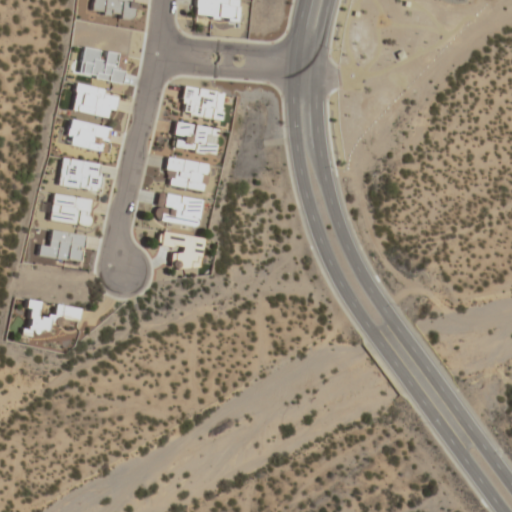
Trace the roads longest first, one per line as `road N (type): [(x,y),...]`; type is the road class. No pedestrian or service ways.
road 1 (tertiary): [(303,0),(289,68),(297,158),(323,253),(368,326)]
road 2 (tertiary): [(391,314),(346,242),(321,155),(317,72),(329,0)]
road 3 (residential): [(124,274),(115,249),(164,0)]
road 4 (residential): [(159,55),(317,72)]
road 5 (tertiary): [(416,393),(500,511)]
road 6 (tertiary): [(511,482),(440,382)]
